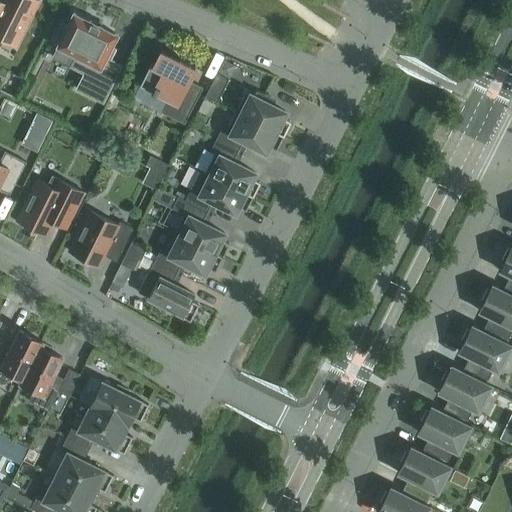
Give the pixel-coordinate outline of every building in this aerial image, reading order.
[(0,0),(0,37),(16,45),(38,1),(37,0),(0,0)] [(110,47),(116,34),(74,13),(68,24),(62,22),(54,38),(60,41),(57,46),(78,56),(73,67),(85,73),(77,88),(102,101),(120,65),(109,59),(114,48),(110,47)] [(202,87),(188,80),(195,67),(161,50),(153,65),(150,63),(139,84),(168,98),(161,112),(184,123),(202,87)] [(216,102),(227,79),(216,74),(204,96),(216,102)] [(282,118),(285,112),(267,103),(270,96),(255,90),(253,95),(245,92),(235,111),(283,136),(290,122),(282,118)] [(283,136),(235,111),(226,130),(221,128),(215,139),(237,151),(243,140),(265,152),(268,146),(276,150),(283,136)] [(255,173),(232,161),(237,151),(215,139),(209,151),(214,153),(205,172),(204,172),(253,196),(260,182),(252,178),(255,173)] [(26,161),(4,151),(0,159),(0,181),(1,179),(14,185),(26,161)] [(111,152),(105,164),(128,175),(134,163),(111,152)] [(253,196),(204,172),(205,172),(200,169),(184,200),(207,212),(212,201),(235,212),(238,207),(245,210),(253,196)] [(17,220),(45,234),(52,220),(66,227),(84,191),(53,175),(48,185),(37,179),(17,220)] [(202,222),(207,212),(184,200),(177,196),(171,208),(183,214),(174,233),(222,257),(229,243),(221,239),(224,233),(202,222)] [(116,261),(133,228),(120,221),(118,224),(90,210),(69,251),(99,266),(104,255),(116,261)] [(222,257),(174,233),(164,252),(160,249),(154,261),(176,272),(182,262),(204,273),(207,267),(215,271),(222,257)] [(0,238),(0,251),(25,268),(31,258),(0,238)] [(135,270),(137,266),(143,255),(145,250),(146,248),(132,241),(121,263),(131,269),(135,270)] [(511,244),(510,249),(507,248),(501,260),(503,261),(499,270),(510,275),(504,287),(511,290),(511,244)] [(194,294),(171,283),(176,272),(154,261),(148,273),(153,275),(143,294),(175,310),(174,313),(190,321),(199,304),(191,300),(194,294)] [(511,295),(491,285),(489,289),(487,288),(481,300),(483,301),(479,310),(489,316),(484,327),(507,339),(511,330),(511,295)] [(510,345),(471,325),(469,330),(467,329),(461,341),(463,342),(458,351),(469,356),(463,368),(487,380),(493,368),(498,370),(510,345)] [(0,380),(4,383),(9,372),(22,378),(20,383),(41,341),(19,330),(8,351),(0,347),(0,380)] [(61,383),(51,378),(61,357),(50,351),(52,347),(42,342),(41,341),(20,383),(33,389),(28,400),(48,410),(57,391),(61,383)] [(490,386),(451,366),(449,370),(446,369),(440,381),(443,382),(438,391),(449,396),(443,408),(467,420),(473,408),(477,411),(490,386)] [(61,383),(57,391),(68,396),(79,374),(68,368),(61,383)] [(148,404),(127,394),(129,390),(117,384),(115,388),(102,381),(90,405),(127,424),(131,416),(140,421),(148,404)] [(123,432),(127,424),(90,405),(78,429),(72,426),(66,437),(88,449),(94,438),(124,453),(132,436),(123,432)] [(470,426),(430,406),(428,411),(426,410),(420,422),(422,423),(418,432),(428,437),(423,448),(447,461),(452,449),(457,451),(470,426)] [(511,430),(504,427),(499,438),(510,443),(511,439),(511,430)] [(0,453),(4,456),(12,439),(0,433),(0,453)] [(113,474),(83,459),(88,449),(66,437),(60,449),(67,452),(55,476),(92,494),(96,487),(105,491),(113,474)] [(449,466),(410,447),(408,451),(406,450),(400,462),(402,463),(397,472),(408,477),(402,489),(426,501),(432,489),(437,492),(449,466)] [(88,502),(92,494),(55,476),(43,499),(37,496),(34,501),(31,507),(31,508),(39,511),(62,511),(63,510),(66,511),(93,511),(97,507),(88,502)] [(0,505),(10,486),(0,481),(0,505)] [(426,511),(429,507),(390,487),(388,492),(385,491),(379,503),(382,504),(377,511),(426,511)] [(31,507),(34,501),(17,492),(14,499),(31,507)]
